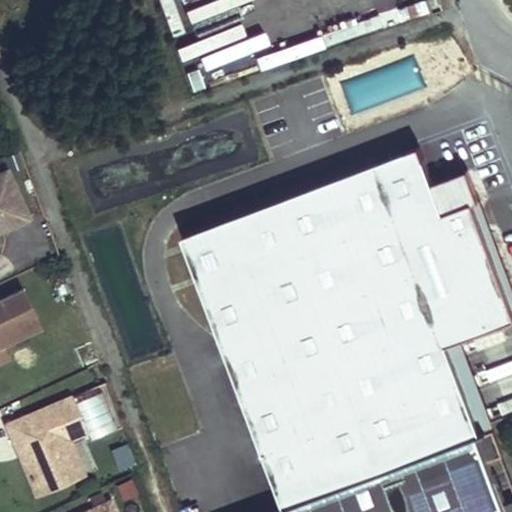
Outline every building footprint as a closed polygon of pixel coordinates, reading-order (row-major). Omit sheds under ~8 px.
[(286,509),(277,511),(510,511),(490,459),(504,454),(495,429),(483,433),(449,343),(511,320),(511,301),(473,203),(480,200),(468,170),(434,182),(420,146),(185,235),(286,509)] [(7,174),(0,176),(0,232),(28,219),(7,174)] [(0,301),(0,346),(4,345),(41,327),(24,290),(0,301)] [(4,345),(0,346),(0,363),(10,359),(4,345)] [(26,417),(6,426),(15,445),(17,449),(20,449),(24,449),(28,457),(21,460),(30,479),(41,475),(49,493),(71,483),(75,474),(66,455),(72,441),(84,435),(79,423),(84,421),(73,397),(44,409),(42,415),(33,419),(26,417)] [(44,409),(26,417),(33,419),(42,415),(44,409)] [(89,433),(84,421),(79,423),(84,435),(89,433)] [(87,476),(72,441),(66,455),(75,474),(71,483),(87,476)] [(125,443),(108,443),(108,468),(126,468),(125,443)] [(17,449),(15,445),(21,460),(28,457),(24,449),(20,449),(17,449)] [(49,493),(41,475),(30,479),(38,498),(49,493)] [(116,511),(112,501),(88,511),(116,511)]
